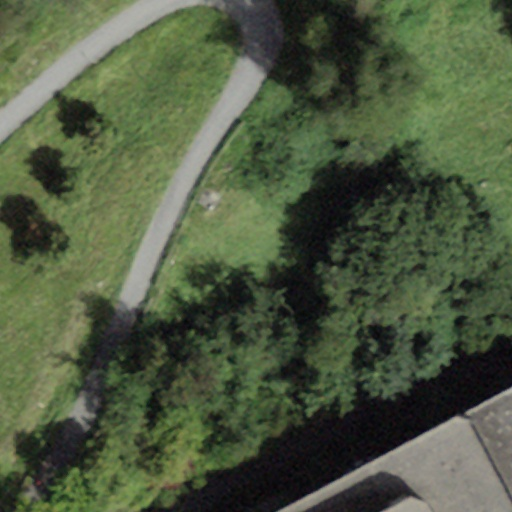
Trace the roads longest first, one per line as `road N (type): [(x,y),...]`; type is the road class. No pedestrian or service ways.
road 1 (residential): [(19,511),(89,403),(177,197),(259,57),(258,34),(237,0)]
road 2 (residential): [(511,355),(495,349),(171,511)]
road 3 (residential): [(162,0),(101,41),(0,130)]
